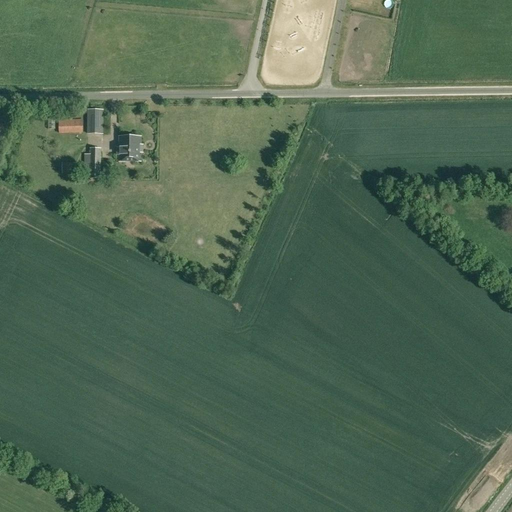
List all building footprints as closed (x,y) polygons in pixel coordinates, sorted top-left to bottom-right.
[(102,134),(103,110),(89,110),(88,134),(102,134)] [(83,133),(83,120),(59,120),(59,134),(83,133)] [(140,137),(120,137),(120,161),(140,161),(140,137)] [(101,149),(90,148),(90,155),(84,155),(84,179),(101,179),(101,149)] [(65,174),(76,174),(76,164),(65,164),(65,174)]
